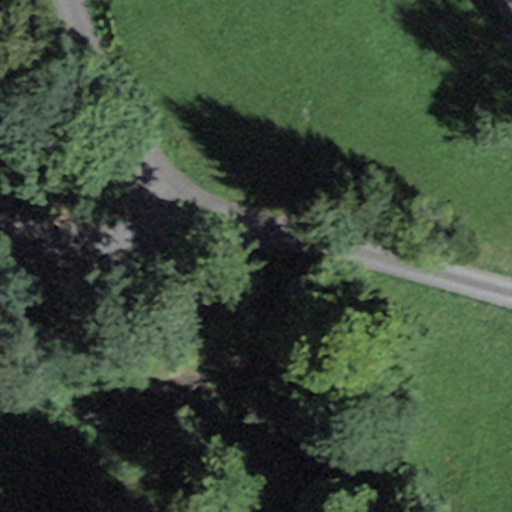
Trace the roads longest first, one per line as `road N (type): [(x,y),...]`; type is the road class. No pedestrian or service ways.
road 1 (unclassified): [(104,0),(147,160),(145,218),(104,245),(69,237),(0,123)]
road 2 (track): [(511,286),(256,226),(145,218)]
